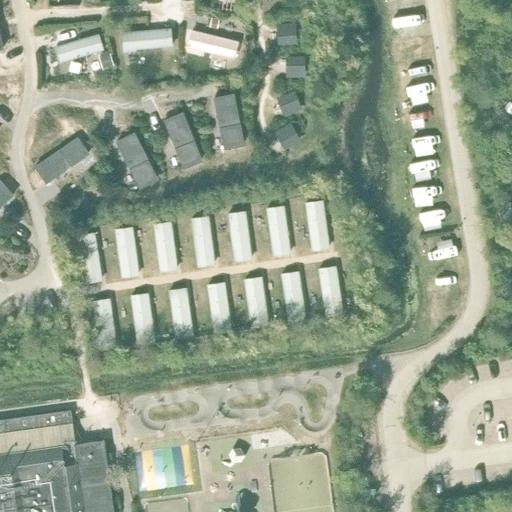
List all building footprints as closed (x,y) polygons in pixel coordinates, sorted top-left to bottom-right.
[(211,18),(209,27),(217,28),(218,20),(211,18)] [(110,54),(99,57),(103,68),(113,65),(110,54)] [(502,204),(501,210),(509,214),(511,211),(511,203),(509,201),(502,204)] [(0,419),(0,434),(72,425),(70,410),(0,419)] [(0,453),(75,444),(72,425),(0,434),(0,453)] [(0,453),(0,511),(112,511),(103,440),(75,444),(0,453)]
